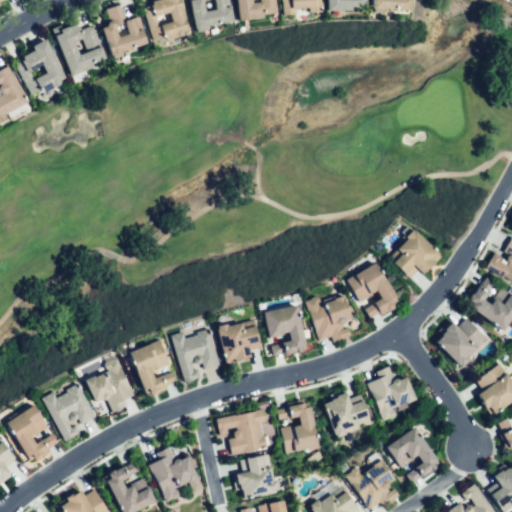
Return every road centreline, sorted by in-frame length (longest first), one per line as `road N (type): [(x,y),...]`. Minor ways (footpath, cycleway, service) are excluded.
road 1 (residential): [(511,170),(467,254),(388,340),(198,399),(97,443),(1,511)]
road 2 (residential): [(476,450),(399,331)]
